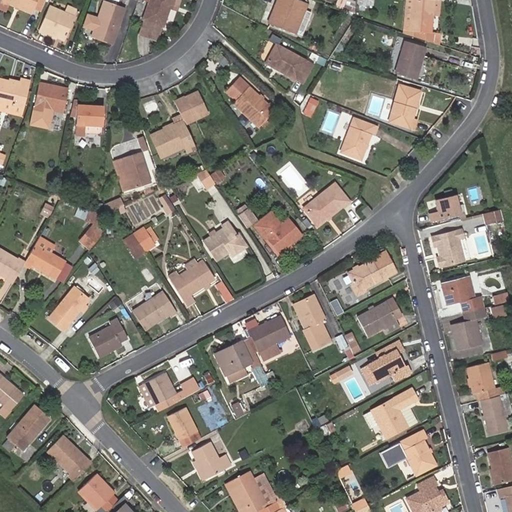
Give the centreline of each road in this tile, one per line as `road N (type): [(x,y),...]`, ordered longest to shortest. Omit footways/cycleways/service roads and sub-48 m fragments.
road 1 (residential): [(398,199),(353,246),(78,401)]
road 2 (residential): [(476,511),(398,199)]
road 3 (residential): [(0,41),(88,78),(141,75),(188,45),(207,0)]
road 4 (residential): [(482,0),(489,93),(398,199)]
road 5 (residential): [(78,401),(178,511)]
